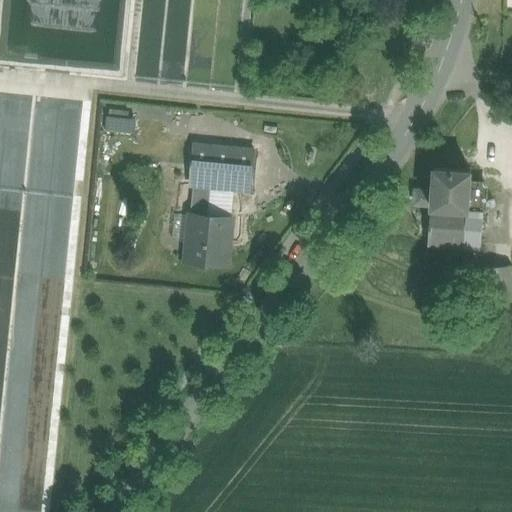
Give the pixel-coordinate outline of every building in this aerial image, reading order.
[(15,0),(14,7),(24,4),(27,16),(26,24),(30,35),(31,26),(48,21),(44,8),(63,3),(67,14),(65,25),(82,27),(80,40),(92,41),(93,33),(100,34),(105,0),(15,0)] [(136,104),(108,103),(107,114),(135,114),(136,104)] [(134,118),(108,115),(106,129),(132,133),(134,118)] [(211,187),(251,192),(255,151),(195,145),(191,185),(194,186),(211,187)] [(471,171),(436,168),(434,188),(432,204),(467,207),(469,186),(471,171)] [(196,215),(209,216),(211,187),(194,186),(189,232),(194,233),(196,215)] [(485,188),(469,186),(467,207),(432,204),(429,247),(479,252),(485,188)] [(432,204),(434,188),(417,187),(417,202),(432,204)] [(209,216),(196,215),(194,233),(189,232),(186,260),(227,264),(232,219),(209,216)] [(511,267),(480,269),(484,328),(480,328),(480,335),(511,332),(511,267)]
